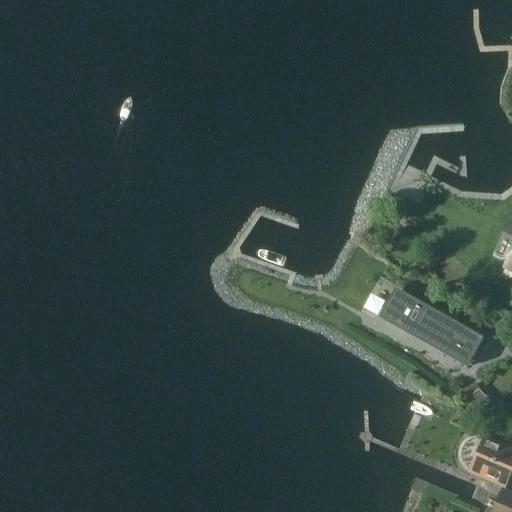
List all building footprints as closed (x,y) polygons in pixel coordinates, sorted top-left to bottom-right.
[(505,265),(504,268),(511,271),(511,237),(510,237),(503,240),(499,245),(497,253),(500,261),(505,265)] [(484,340),(395,291),(379,319),(468,369),(484,340)] [(490,403),(478,389),(465,401),(472,409),(480,412),(490,403)] [(505,487),(511,469),(511,451),(483,439),(482,440),(477,440),(472,441),(467,443),(464,447),(462,452),(461,457),(463,462),(466,467),(470,470),(469,472),(505,487)] [(497,503),(511,509),(511,495),(502,491),(497,503)] [(511,511),(511,509),(497,503),(492,511),(511,511)]
